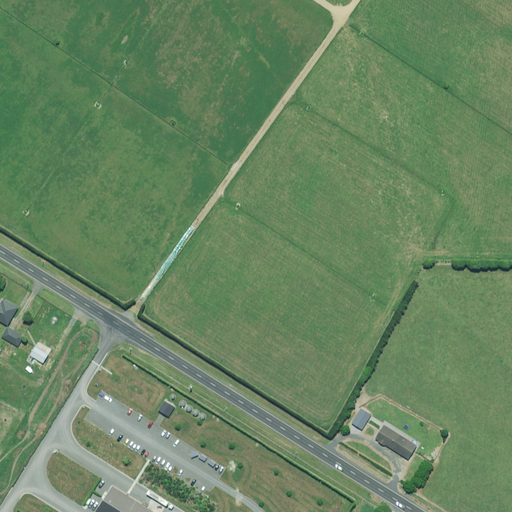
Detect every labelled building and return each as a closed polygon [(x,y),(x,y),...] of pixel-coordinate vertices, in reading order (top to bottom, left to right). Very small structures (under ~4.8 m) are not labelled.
[(2,300),(0,298),(0,320),(9,326),(20,307),(3,298),(2,300)] [(25,336),(8,327),(2,337),(19,347),(25,336)] [(53,350),(40,342),(31,356),(44,364),(53,350)] [(419,446),(385,426),(377,440),(410,460),(419,446)] [(46,471),(36,465),(24,484),(34,490),(46,471)] [(151,511),(112,487),(95,511),(151,511)]
